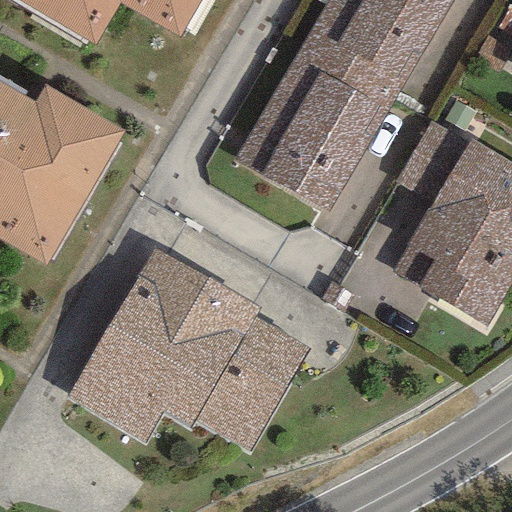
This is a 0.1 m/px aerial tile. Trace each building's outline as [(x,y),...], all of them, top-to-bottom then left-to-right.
[(0,0),(0,29),(118,96),(146,45),(197,74),(238,0),(0,0)] [(438,0),(350,0),(234,202),(332,257),(470,18),(438,0)] [(0,113),(0,275),(10,257),(62,287),(140,154),(71,113),(52,145),(0,113)] [(392,179),(424,197),(459,135),(427,117),(392,179)] [(511,188),(496,179),(410,309),(507,373),(511,366),(511,188)] [(190,273),(95,439),(177,486),(199,446),(261,481),(321,376),(270,347),(276,322),(190,273)]
